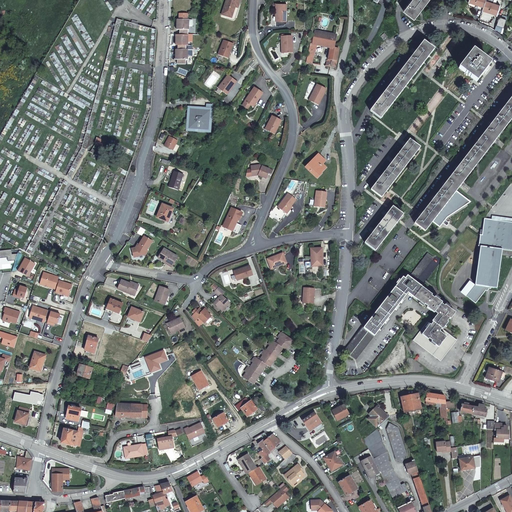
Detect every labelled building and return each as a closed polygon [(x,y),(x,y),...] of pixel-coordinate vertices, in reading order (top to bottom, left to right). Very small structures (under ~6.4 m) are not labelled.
[(237,9),(239,9),(242,0),(228,0),(223,18),(234,22),(235,22),(236,22),(236,21),(237,21),(237,20),(234,19),(237,9)] [(411,0),(403,11),(414,19),(428,0),(411,0)] [(483,8),(482,11),(496,16),(499,7),(484,2),(483,8)] [(285,4),(275,5),(276,21),(286,21),(285,4)] [(191,20),(187,20),(177,19),(176,29),(179,29),(179,33),(187,34),(188,30),(189,27),(191,27),(192,25),(193,21),(191,20)] [(334,48),(336,35),(315,31),(313,43),(311,43),(306,62),(313,64),(315,55),(317,45),(330,47),(328,59),(327,66),(335,67),(337,62),(339,49),(334,48)] [(178,45),(178,49),(187,49),(187,45),(189,45),(189,39),(187,39),(187,35),(179,35),(176,35),(176,45),(178,45)] [(293,53),(292,36),(281,37),(282,54),(293,53)] [(235,45),(224,41),(219,56),(229,60),(235,45)] [(436,50),(425,42),(370,112),(381,120),(436,50)] [(175,49),(175,59),(177,59),(177,63),(186,64),(186,59),(188,60),(188,54),(186,54),(187,49),(178,49),(175,49)] [(493,64),(475,50),(460,68),(478,82),(485,73),(487,74),(489,72),(487,70),(493,64)] [(204,85),(210,88),(217,77),(211,73),(204,85)] [(238,83),(229,77),(220,90),(229,96),(238,83)] [(326,88),(316,84),(308,100),(318,105),(326,88)] [(254,87),(245,102),(254,108),(263,93),(254,87)] [(440,228),(447,218),(471,203),(457,192),(511,121),(511,99),(416,224),(426,232),(433,223),(440,228)] [(187,105),(185,130),(210,131),(211,106),(187,105)] [(282,121),(272,116),(265,130),(274,135),(282,121)] [(178,140),(170,136),(165,145),(172,149),(178,140)] [(91,152),(98,155),(106,141),(98,137),(91,152)] [(420,149),(410,141),(370,190),(381,199),(420,149)] [(324,160),(318,154),(306,167),(317,178),(321,173),(319,172),(324,167),(321,164),(324,160)] [(255,174),(265,178),(270,169),(259,164),(250,165),(251,175),(255,175),(255,174)] [(169,187),(179,190),(184,174),(174,171),(169,187)] [(327,191),(316,189),(314,205),(325,207),(327,191)] [(288,192),(277,206),(286,212),(291,204),(296,198),(288,192)] [(172,214),(174,209),(163,204),(157,218),(168,222),(171,213),(172,214)] [(294,206),(291,204),(286,212),(288,214),(294,206)] [(237,219),(240,212),(231,207),(222,226),(236,233),(240,225),(235,223),(237,219)] [(403,215),(393,207),(362,246),(373,254),(403,215)] [(511,250),(511,222),(485,219),(483,230),(481,230),(480,235),(481,235),(480,246),(482,247),(476,286),(474,285),(471,289),(472,290),(467,297),(476,303),(485,290),(487,291),(489,288),(491,289),(491,287),(497,288),(502,250),(511,250)] [(142,235),(145,229),(141,226),(137,232),(142,235)] [(152,241),(144,236),(137,248),(131,249),(133,258),(139,257),(140,254),(144,256),(148,251),(146,250),(152,241)] [(321,255),(320,248),(310,248),(310,261),(311,262),(311,266),(321,266),(321,259),(320,259),(320,255),(321,255)] [(178,258),(164,249),(158,259),(165,263),(166,263),(172,267),(178,258)] [(12,255),(12,250),(0,251),(0,258),(8,258),(8,262),(13,261),(12,255)] [(285,263),(282,253),(274,256),(274,257),(272,258),(271,257),(266,258),(270,268),(285,263)] [(356,360),(408,292),(406,291),(414,281),(415,281),(434,257),(428,253),(409,276),(407,275),(405,278),(403,277),(401,280),(402,281),(399,285),(398,284),(387,297),(389,298),(386,302),(384,301),(372,317),(373,318),(370,322),(369,321),(364,327),(363,327),(344,351),(356,360)] [(35,264),(26,259),(18,272),(28,277),(35,264)] [(234,277),(242,275),(242,276),(251,273),(248,263),(231,269),(234,277)] [(40,284),(55,289),(59,277),(44,273),(40,284)] [(59,281),(56,293),(69,297),(72,285),(59,281)] [(118,290),(133,295),(135,289),(137,289),(139,285),(131,283),(131,284),(129,284),(121,281),(118,290)] [(406,291),(408,292),(414,297),(422,286),(415,281),(414,281),(406,291)] [(221,295),(224,290),(220,288),(217,286),(213,282),(210,286),(215,289),(213,291),(219,296),(214,302),(222,310),(229,302),(221,295)] [(21,298),(25,299),(29,289),(21,286),(19,291),(16,289),(13,296),(17,297),(17,296),(21,298)] [(170,289),(160,286),(155,301),(164,304),(166,298),(167,299),(170,289)] [(422,286),(414,297),(424,305),(425,304),(428,306),(432,309),(431,310),(434,313),(435,312),(438,314),(432,321),(433,322),(431,325),(427,322),(414,339),(440,359),(456,339),(443,329),(442,328),(444,325),(446,326),(448,322),(447,321),(450,318),(451,319),(456,312),(446,304),(445,305),(442,303),(443,302),(422,286)] [(313,288),(302,287),(301,303),(312,304),(313,288)] [(122,303),(110,299),(107,309),(118,313),(122,303)] [(45,323),(48,311),(33,306),(29,318),(45,323)] [(20,312),(5,307),(3,312),(5,312),(2,320),(10,323),(11,321),(17,323),(20,312)] [(143,311),(131,307),(128,316),(140,321),(143,311)] [(195,314),(192,317),(195,321),(199,317),(205,323),(212,316),(205,309),(203,312),(200,309),(197,311),(195,314)] [(51,312),(47,323),(51,325),(52,322),(55,323),(58,324),(61,315),(51,312)] [(180,318),(173,322),(166,325),(171,334),(185,327),(180,318)] [(14,347),(17,337),(0,331),(0,337),(3,338),(2,343),(14,347)] [(282,332),(279,336),(275,342),(272,339),(269,344),(265,349),(262,354),(259,358),(256,356),(252,361),(249,366),(246,370),(242,375),(252,382),(266,363),(269,365),(283,346),(285,348),(292,339),(286,335),(282,332)] [(145,333),(142,340),(149,342),(153,336),(145,333)] [(98,339),(89,336),(84,351),(94,354),(98,339)] [(46,355),(35,352),(30,368),(41,371),(46,355)] [(167,363),(165,353),(145,356),(149,373),(159,371),(158,365),(167,363)] [(10,361),(11,356),(3,354),(2,358),(0,357),(0,370),(1,371),(5,360),(10,361)] [(93,368),(80,365),(77,374),(90,378),(93,368)] [(506,373),(490,368),(486,378),(498,383),(500,379),(503,380),(506,373)] [(235,393),(232,389),(226,394),(229,398),(235,393)] [(422,409),(419,393),(401,397),(405,412),(422,409)] [(445,418),(445,422),(448,421),(447,409),(447,408),(446,401),(445,396),(427,393),(426,401),(427,401),(437,403),(437,406),(442,407),(443,418),(445,418)] [(235,407),(238,411),(241,409),(248,417),(258,409),(251,401),(249,402),(246,399),(235,407)] [(114,405),(106,403),(105,409),(106,409),(112,411),(114,405)] [(460,412),(473,414),(474,407),(469,406),(469,404),(464,403),(464,405),(462,404),(460,412)] [(143,404),(117,404),(116,411),(113,411),(113,417),(141,418),(143,404)] [(344,404),(332,410),(337,419),(349,414),(344,404)] [(235,407),(234,405),(229,409),(236,418),(241,414),(238,411),(235,407)] [(474,407),(473,414),(485,417),(487,410),(484,409),(485,406),(479,405),(479,408),(474,407)] [(81,409),(69,406),(66,418),(79,421),(81,409)] [(376,428),(388,417),(378,406),(373,411),(375,413),(368,419),(376,428)] [(29,410),(19,407),(14,423),(25,426),(28,415),(28,414),(29,410)] [(316,430),(323,426),(314,412),(302,420),(309,430),(314,427),(316,430)] [(229,422),(224,413),(214,419),(219,428),(229,422)] [(457,413),(452,414),(453,424),(462,423),(461,417),(458,417),(457,413)] [(189,440),(204,433),(200,423),(189,428),(188,427),(184,429),(189,440)] [(389,437),(398,460),(402,462),(406,454),(399,431),(390,423),(389,424),(387,429),(389,437)] [(494,430),(494,431),(497,431),(496,439),(494,438),(494,442),(503,442),(503,439),(508,439),(509,431),(507,431),(507,427),(504,427),(503,429),(501,429),(502,424),(494,424),(494,430)] [(75,446),(80,447),(84,429),(82,428),(79,428),(78,432),(75,446)] [(78,432),(64,429),(61,443),(75,446),(78,432)] [(267,438),(275,447),(281,442),(277,438),(276,438),(272,434),(269,437),(267,438)] [(173,448),(171,437),(157,440),(159,451),(173,448)] [(270,452),(275,447),(267,438),(263,442),(270,452)] [(372,456),(371,457),(388,489),(390,488),(399,483),(387,459),(385,449),(380,439),(366,446),(372,456)] [(267,455),(270,452),(263,442),(261,441),(258,444),(262,450),(259,453),(263,458),(261,460),(264,463),(265,464),(270,459),(267,455)] [(451,448),(450,442),(446,442),(445,441),(436,442),(437,452),(446,451),(446,452),(451,451),(451,448)] [(125,459),(143,456),(142,446),(124,449),(125,459)] [(3,449),(2,455),(17,459),(18,453),(3,449)] [(33,452),(25,451),(24,459),(32,460),(33,452)] [(334,452),(324,458),(332,471),(342,464),(334,452)] [(242,467),(246,474),(248,472),(256,468),(248,454),(239,459),(243,466),(242,467)] [(370,456),(361,461),(369,478),(379,473),(370,456)] [(459,459),(461,470),(474,468),(472,457),(459,459)] [(412,473),(414,479),(420,477),(415,462),(406,465),(409,474),(412,473)] [(306,476),(303,472),(301,470),(302,468),(299,464),(285,476),(288,480),(289,479),(289,480),(290,479),(293,483),(299,479),(300,480),(301,480),(306,476)] [(265,479),(258,467),(256,468),(248,472),(251,477),(252,476),(257,484),(265,479)] [(52,491),(63,492),(63,479),(69,479),(69,469),(52,469),(52,491)] [(209,482),(204,474),(200,477),(198,473),(196,472),(187,478),(192,487),(203,481),(204,484),(209,482)] [(349,476),(339,483),(347,496),(357,489),(349,476)] [(420,477),(414,479),(419,497),(426,496),(420,477)] [(25,493),(28,479),(15,479),(13,492),(25,493)] [(302,482),(301,480),(300,480),(299,479),(293,483),(292,484),(295,487),(302,482)] [(173,490),(169,482),(160,484),(162,491),(163,492),(164,494),(173,490)] [(162,491),(160,484),(154,486),(157,493),(162,491)] [(400,485),(391,490),(400,508),(411,502),(415,500),(407,484),(401,487),(400,485)] [(144,491),(144,487),(139,488),(124,491),(125,499),(140,496),(140,492),(144,491)] [(273,497),(280,506),(289,498),(286,493),(288,491),(285,487),(273,497)] [(113,494),(106,495),(107,501),(108,501),(109,502),(125,499),(124,491),(115,493),(113,494)] [(166,499),(164,494),(163,492),(153,496),(158,510),(163,509),(164,511),(167,510),(165,506),(169,504),(167,499),(166,499)] [(100,496),(91,498),(95,511),(104,511),(104,510),(103,505),(100,496)] [(511,511),(511,501),(509,496),(501,500),(506,511),(511,511)] [(189,511),(200,511),(205,510),(197,497),(185,503),(189,511)] [(278,507),(280,506),(273,497),(270,499),(265,502),(267,505),(272,502),(273,503),(274,502),(278,507)] [(427,498),(420,500),(422,508),(429,506),(427,498)] [(320,500),(311,500),(311,503),(311,510),(316,510),(318,511),(317,511),(331,511),(332,511),(331,510),(324,504),(320,500)] [(370,500),(359,506),(362,511),(375,511),(377,511),(370,500)] [(1,501),(0,509),(0,511),(5,511),(6,511),(9,511),(11,501),(1,501)] [(19,501),(11,501),(9,511),(17,511),(19,501)] [(25,511),(28,502),(19,501),(17,511),(25,511)] [(83,511),(80,501),(74,502),(76,511),(83,511)] [(28,502),(25,511),(34,511),(36,502),(28,502)] [(34,511),(42,511),(45,502),(36,502),(34,511)] [(400,508),(398,509),(399,511),(416,511),(411,502),(400,508)]
